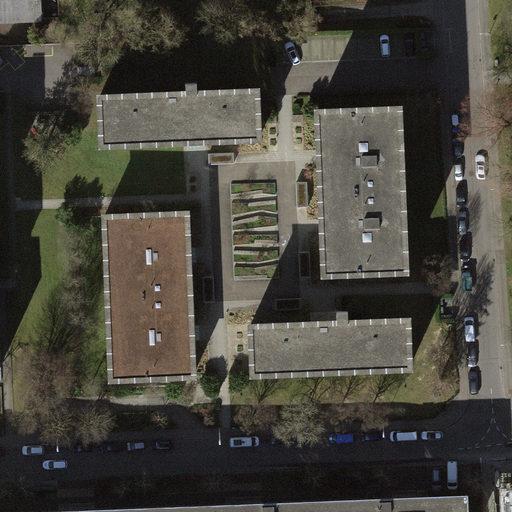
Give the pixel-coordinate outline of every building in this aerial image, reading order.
[(0,0),(0,19),(41,18),(40,0),(0,0)] [(96,96),(98,145),(256,139),(254,90),(96,96)] [(320,273),(403,270),(396,107),(314,110),(320,273)] [(102,216),(107,379),(189,376),(183,213),(102,216)] [(247,324),(249,372),(407,367),(405,318),(247,324)] [(0,511),(462,511),(462,495),(0,511)]
